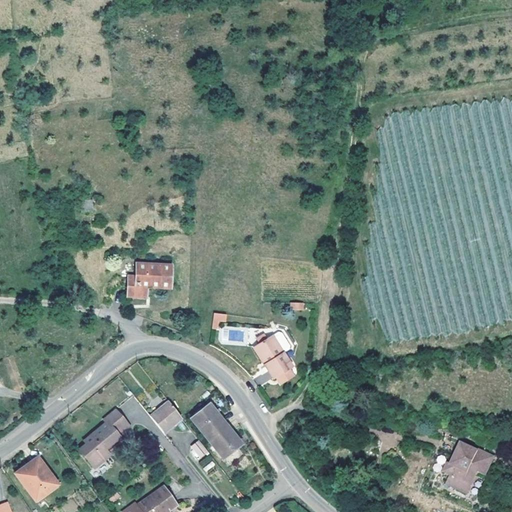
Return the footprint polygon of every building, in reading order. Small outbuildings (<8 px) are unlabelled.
[(92,215),(91,204),(89,205),(88,200),(81,200),(82,206),(78,206),(79,216),(92,215)] [(164,290),(165,267),(130,266),(130,280),(123,280),(122,300),(140,300),(140,289),(164,290)] [(304,310),(304,302),(290,302),(290,310),(304,310)] [(221,314),(208,312),(206,327),(211,328),(213,319),(219,321),(221,314)] [(268,341),(261,346),(259,347),(270,364),(266,367),(275,381),(277,379),(282,387),(296,378),(291,371),(294,369),(285,354),(291,351),(291,345),(284,334),(279,333),(274,337),(268,341)] [(258,341),(261,346),(268,341),(265,337),(258,341)] [(270,364),(259,347),(255,350),(266,367),(270,364)] [(233,453),(239,447),(207,405),(201,411),(191,419),(188,421),(221,462),(223,460),(233,453)] [(166,406),(150,419),(163,435),(179,422),(166,406)] [(191,419),(201,411),(199,409),(189,416),(191,419)] [(112,448),(120,442),(117,439),(121,436),(119,433),(126,427),(114,413),(103,423),(105,426),(84,444),(86,446),(78,453),(92,470),(108,458),(105,455),(102,452),(110,446),(112,448)] [(128,430),(126,427),(119,433),(121,436),(128,430)] [(102,452),(105,455),(112,448),(110,446),(102,452)] [(497,460),(482,453),(481,457),(474,454),(475,452),(465,447),(459,460),(461,462),(458,470),(455,468),(452,467),(447,476),(454,479),(451,488),(470,497),(480,476),(487,479),(497,460)] [(202,450),(197,454),(205,465),(211,461),(202,450)] [(233,453),(223,460),(226,463),(235,456),(233,453)] [(37,458),(14,474),(34,502),(57,486),(37,458)] [(138,511),(168,511),(175,507),(162,489),(135,507),(138,511)]
